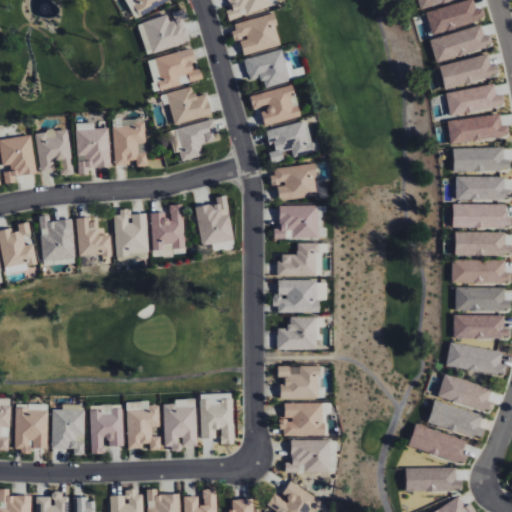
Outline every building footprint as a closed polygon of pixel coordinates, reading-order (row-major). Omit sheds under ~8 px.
[(132,0),(139,16),(161,6),(159,3),(164,0),(132,0)] [(228,0),(231,8),(226,10),(229,19),(271,7),(268,0),(228,0)] [(190,42),(183,19),(187,18),(185,9),(137,23),(140,33),(145,31),(152,53),(190,42)] [(243,55),(281,46),(273,14),(232,24),(236,41),(240,40),(243,55)] [(435,61),(492,48),(489,35),(484,36),(481,26),(430,38),(435,61)] [(147,59),(153,84),(157,82),(159,90),(202,80),(200,68),(196,69),(191,49),(147,59)] [(290,81),(282,49),(243,59),(249,80),(261,77),(264,88),(290,81)] [(439,64),(444,87),(499,76),(497,64),(490,65),(488,55),(439,64)] [(446,93),(450,116),(504,105),(502,94),(496,95),(493,83),(446,93)] [(265,126),(300,117),(291,84),(249,96),(253,110),(260,108),(265,126)] [(447,121),(451,144),(508,136),(507,126),(502,127),(500,114),(447,121)] [(123,119),(123,127),(112,127),(114,164),(136,163),(136,166),(147,166),(145,119),(123,119)] [(173,153),(179,152),(181,161),(202,156),(200,145),(217,141),(212,119),(168,130),(173,153)] [(267,130),(272,151),(269,152),(271,163),(284,160),(282,151),(291,149),(293,157),(313,152),(306,121),(267,130)] [(76,123),(78,174),(89,174),(89,167),(110,167),(108,128),(94,128),(94,122),(76,123)] [(40,172),(58,170),(59,176),(73,174),(68,128),(35,132),(40,172)] [(14,176),(36,173),(30,135),(0,139),(0,152),(2,165),(9,164),(10,171),(3,172),(5,184),(15,182),(14,176)] [(453,148),(453,171),(510,170),(510,159),(504,159),(503,147),(453,148)] [(271,169),(273,186),(277,185),(279,200),(318,195),(313,163),(271,169)] [(456,200),(510,200),(510,189),(504,189),(504,176),(455,176),(456,200)] [(195,206),(201,245),(213,244),(214,248),(226,246),(225,241),(233,240),(226,195),(216,197),(217,203),(195,206)] [(506,204),(453,203),(452,227),(511,228),(511,216),(506,216),(506,204)] [(150,212),(152,249),(163,249),(163,245),(172,244),(172,249),(185,248),(183,204),(168,205),(168,212),(150,212)] [(279,205),(279,228),(274,228),(274,238),(318,238),(318,205),(279,205)] [(115,258),(148,257),(146,213),(131,214),(131,211),(114,211),(115,258)] [(75,258),(71,218),(49,220),(49,215),(38,216),(43,265),(52,264),(52,260),(75,258)] [(77,219),(78,256),(111,255),(110,235),(99,236),(98,218),(77,219)] [(0,247),(5,274),(28,269),(28,266),(37,264),(33,244),(24,245),(23,236),(31,234),(29,222),(17,224),(18,228),(0,231),(0,247)] [(505,232),(455,231),(455,255),(511,255),(511,244),(505,244),(505,232)] [(322,275),(322,252),(327,252),(327,242),(297,243),(297,254),(278,254),(279,276),(322,275)] [(504,260),(452,259),(451,283),(507,285),(507,272),(504,272),(504,260)] [(275,313),(320,312),(320,299),(327,299),(327,280),(278,280),(278,295),(274,295),(275,313)] [(505,288),(455,287),(455,310),(506,311),(506,301),(504,301),(505,288)] [(503,328),(504,315),(454,314),(453,339),(505,340),(505,328),(503,328)] [(316,350),(317,317),(289,316),(288,328),(277,328),(276,349),(316,350)] [(446,366),(503,375),(505,365),(500,364),(502,351),(449,343),(446,366)] [(277,366),(278,377),(281,377),(282,399),(319,398),(319,365),(277,366)] [(438,398),(491,411),(493,402),(487,401),(491,386),(444,375),(438,398)] [(200,438),(216,438),(216,430),(221,429),(221,444),(234,444),(233,393),(200,393),(200,438)] [(0,449),(9,450),(10,399),(0,398),(0,449)] [(163,404),(164,449),(181,449),(181,446),(197,446),(196,398),(174,399),(175,404),(163,404)] [(428,424),(482,437),(484,429),(479,428),(482,413),(433,401),(428,424)] [(323,403),(284,402),(284,419),(281,419),(281,436),(323,436),(323,403)] [(127,447),(149,446),(150,450),(161,450),(160,436),(152,436),(152,427),(160,427),(159,403),(126,404),(127,447)] [(48,448),(48,404),(15,404),(15,451),(32,452),(32,448),(48,448)] [(73,455),(83,455),(84,405),(62,404),(62,409),(52,409),(51,448),(73,449),(73,455)] [(124,446),(122,404),(90,406),(91,454),(106,453),(106,447),(124,446)] [(408,445),(463,464),(466,457),(461,455),(466,441),(416,423),(408,445)] [(285,462),(285,473),(332,472),(331,439),(290,440),(291,462),(285,462)] [(405,468),(406,491),(457,490),(456,467),(405,468)] [(314,511),(322,500),(290,481),(280,498),(274,494),(267,505),(277,511),(276,511),(314,511)] [(30,511),(31,495),(9,495),(9,489),(0,488),(0,511),(30,511)] [(179,511),(179,494),(157,494),(157,489),(146,489),(146,511),(179,511)]
